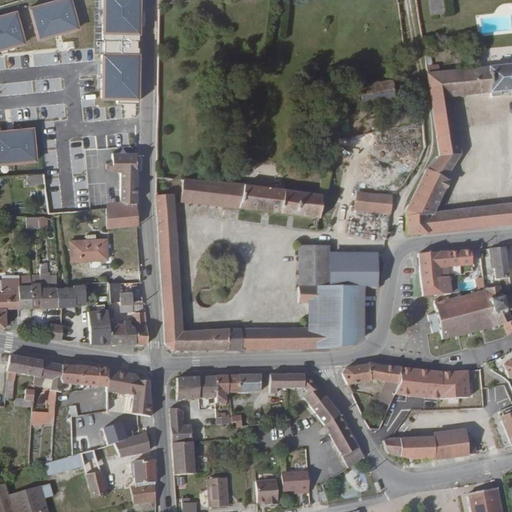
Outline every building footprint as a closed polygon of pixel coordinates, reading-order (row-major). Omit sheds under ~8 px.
[(78,27),(70,0),(57,0),(30,8),(39,38),(78,27)] [(139,101),(139,0),(101,0),(102,37),(105,37),(105,53),(102,53),(102,96),(116,96),(116,101),(139,101)] [(440,0),(427,0),(429,15),(442,14),(440,0)] [(24,42),(16,12),(0,16),(0,49),(1,49),(2,52),(10,50),(9,47),(24,42)] [(442,175),(459,150),(451,96),(488,92),(489,96),(500,95),(500,90),(511,89),(511,201),(511,212),(511,213),(511,63),(439,71),(438,61),(425,63),(440,147),(428,167),(420,183),(408,208),(408,235),(499,224),(502,216),(502,212),(502,209),(499,203),(430,211),(445,177),(442,175)] [(404,92),(403,79),(400,79),(402,78),(403,75),(403,73),(402,71),(400,69),(398,69),(397,69),(395,70),(393,73),(393,75),(394,78),(396,79),(397,80),(351,86),(352,96),(354,107),(395,101),(394,94),(404,92)] [(354,107),(352,96),(345,97),(347,109),(354,107)] [(34,127),(0,131),(0,162),(37,159),(34,127)] [(136,205),(137,151),(112,152),(112,160),(105,162),(105,167),(114,170),(120,170),(120,206),(106,208),(107,227),(137,224),(136,205)] [(44,181),(42,173),(24,174),(26,182),(44,181)] [(181,329),(170,191),(167,191),(166,185),(162,186),(161,177),(155,176),(154,202),(166,344),(172,350),(226,350),(231,343),(229,328),(181,329)] [(184,188),(184,179),(170,178),(170,182),(177,182),(177,187),(184,188)] [(210,206),(211,182),(184,179),(184,188),(183,203),(210,206)] [(320,217),(323,196),(286,191),(286,182),(283,180),(273,179),(270,181),(269,189),(211,182),(210,206),(308,215),(306,228),(317,230),(318,228),(322,228),(323,223),(319,222),(320,220),(325,220),(325,218),(320,217)] [(389,213),(391,197),(386,196),(357,193),(355,208),(389,213)] [(511,222),(511,213),(511,212),(511,201),(499,203),(502,209),(502,212),(502,216),(499,224),(500,223),(511,222)] [(27,216),(27,228),(49,228),(49,216),(27,216)] [(105,236),(69,239),(71,258),(107,255),(105,236)] [(508,283),(504,246),(489,247),(491,258),(493,278),(497,277),(498,284),(508,283)] [(379,286),(383,258),(375,257),(375,251),(331,249),(332,286),(363,285),(379,286)] [(470,271),(468,249),(448,250),(448,265),(457,265),(457,272),(470,271)] [(457,272),(457,265),(448,265),(448,250),(417,253),(422,294),(431,293),(449,292),(449,290),(459,289),(458,279),(447,280),(447,273),(457,272)] [(60,305),(58,275),(58,271),(55,271),(55,275),(53,275),(54,288),(43,288),(44,305),(60,305)] [(489,283),(489,274),(480,275),(481,276),(481,284),(489,283)] [(44,305),(43,288),(39,289),(39,282),(33,282),(33,287),(34,306),(44,305)] [(20,287),(20,283),(0,283),(0,291),(20,291),(20,287)] [(131,307),(130,299),(129,283),(105,284),(107,306),(119,305),(120,308),(131,307)] [(362,339),(363,285),(332,286),(298,287),(298,300),(309,300),(309,326),(239,328),(240,342),(245,349),(355,346),(362,339)] [(511,329),(511,317),(510,317),(507,308),(511,306),(511,300),(510,293),(500,295),(499,294),(497,288),(497,286),(497,285),(496,285),(494,286),(493,286),(484,289),(483,287),(481,287),(481,289),(471,292),(470,290),(469,290),(469,293),(460,295),(458,295),(458,294),(457,294),(456,296),(447,298),(446,297),(445,297),(445,299),(433,302),(435,314),(428,315),(431,331),(439,329),(441,338),(455,334),(456,336),(457,336),(458,335),(457,333),(468,331),(468,332),(469,333),(470,332),(470,330),(480,328),(481,329),(482,329),(482,328),(482,327),(492,324),(493,326),(494,326),(494,324),(494,323),(500,322),(501,323),(504,323),(507,332),(511,329)] [(34,306),(33,287),(20,287),(20,291),(21,307),(34,306)] [(21,307),(20,291),(0,291),(0,328),(0,329),(4,326),(5,308),(21,307)] [(144,314),(143,298),(130,299),(131,307),(132,315),(144,314)] [(146,343),(144,314),(132,315),(133,325),(134,343),(146,343)] [(60,339),(61,324),(50,323),(48,337),(60,339)] [(134,343),(133,325),(122,325),(122,327),(109,327),(109,343),(134,343)] [(240,342),(239,328),(229,328),(231,343),(226,350),(227,349),(245,349),(240,342)] [(41,375),(42,360),(12,354),(10,369),(17,370),(37,374),(41,375)] [(511,374),(511,358),(501,364),(501,365),(499,366),(501,370),(503,369),(507,377),(511,374)] [(62,382),(63,364),(42,360),(41,375),(37,374),(36,384),(42,384),(42,376),(52,377),(51,400),(47,400),(47,408),(56,408),(58,389),(65,389),(65,382),(62,382)] [(390,404),(401,367),(367,363),(342,367),(339,371),(345,383),(366,381),(385,381),(378,399),(390,404)] [(72,382),(73,365),(64,364),(63,364),(62,382),(65,382),(72,382)] [(105,401),(107,370),(107,368),(73,365),(72,382),(72,414),(86,412),(99,410),(105,410),(105,401)] [(438,390),(437,371),(401,367),(390,404),(386,414),(391,416),(395,418),(402,399),(405,400),(409,387),(423,388),(423,399),(436,398),(441,399),(440,390),(438,390)] [(17,389),(17,370),(10,369),(9,388),(17,389)] [(149,415),(148,380),(139,379),(135,373),(107,370),(105,401),(131,404),(131,413),(149,415)] [(365,457),(339,416),(320,391),(304,374),(268,375),(269,394),(276,394),(276,389),(307,388),(311,393),(305,397),(330,432),(351,465),(365,457)] [(259,392),(261,375),(226,376),(228,394),(259,392)] [(228,394),(226,376),(213,377),(215,401),(216,407),(225,407),(225,395),(228,394)] [(215,401),(213,377),(176,378),(177,402),(215,401)] [(43,404),(44,384),(42,384),(36,384),(35,399),(34,403),(43,404)] [(511,414),(511,403),(507,392),(489,394),(501,420),(511,414)] [(191,444),(190,420),(183,420),(182,411),(177,409),(170,409),(173,446),(191,444)] [(100,423),(99,410),(86,412),(88,426),(100,423)] [(387,429),(391,416),(386,414),(379,431),(387,429)] [(511,445),(511,414),(501,420),(509,440),(511,445)] [(106,442),(126,436),(122,423),(102,429),(106,442)] [(269,425),(257,426),(258,443),(270,442),(269,425)] [(466,456),(475,454),(476,454),(474,433),(465,433),(465,427),(433,429),(433,427),(399,428),(399,438),(433,436),(435,460),(466,456)] [(149,448),(145,433),(114,442),(118,457),(132,453),(149,448)] [(435,460),(433,436),(399,438),(394,438),(390,438),(385,440),(384,448),(388,452),(411,459),(411,461),(413,462),(414,461),(414,460),(422,460),(423,461),(424,461),(425,460),(435,460)] [(193,475),(191,444),(173,446),(175,476),(193,475)] [(56,452),(57,458),(71,454),(72,448),(56,452)] [(105,491),(98,465),(95,466),(90,449),(81,452),(84,463),(92,494),(105,491)] [(49,471),(84,463),(81,452),(71,454),(57,458),(52,459),(46,460),(49,471)] [(153,484),(152,458),(132,460),(132,462),(130,462),(131,475),(133,475),(134,487),(153,484)] [(308,493),(307,470),(280,472),(281,479),(282,491),(294,490),(301,490),(301,493),(308,493)] [(211,481),(208,481),(212,509),(231,506),(227,479),(223,479),(211,481)] [(277,504),(276,491),(275,480),(255,482),(257,503),(265,502),(269,502),(269,505),(277,504)] [(16,511),(11,492),(8,481),(0,483),(0,511),(16,511)] [(154,500),(153,484),(134,487),(132,487),(133,503),(154,500)] [(48,511),(41,485),(11,492),(16,511),(48,511)] [(501,511),(497,489),(468,495),(471,511),(501,511)] [(185,503),(185,511),(198,511),(198,502),(185,503)]
